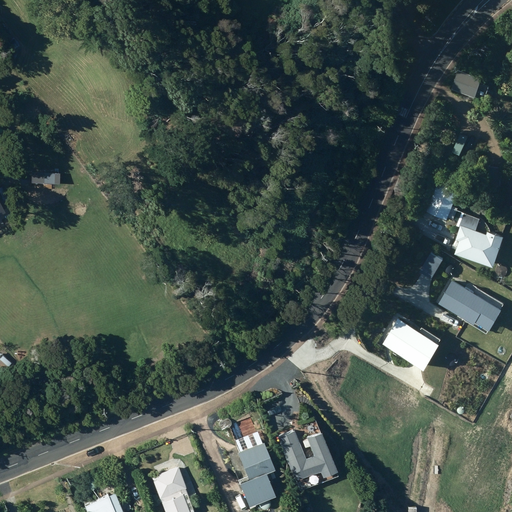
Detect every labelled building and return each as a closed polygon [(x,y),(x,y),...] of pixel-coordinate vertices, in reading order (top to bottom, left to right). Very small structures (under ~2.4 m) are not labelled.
[(452,90),(475,99),(483,80),(460,71),(452,90)] [(501,186),(502,164),(486,163),(485,185),(501,186)] [(453,207),(459,192),(438,184),(427,212),(447,221),(448,218),(454,220),(458,209),(453,207)] [(494,269),(505,238),(489,233),(488,236),(476,232),(480,220),(463,214),(460,226),(461,227),(457,241),(460,242),(456,256),(494,269)] [(420,270),(431,277),(442,258),(432,251),(420,270)] [(437,301),(487,329),(501,305),(451,277),(437,301)] [(382,342),(425,370),(441,345),(398,318),(382,342)] [(293,480),(318,471),(320,475),(334,470),(319,431),(305,436),(312,455),(304,458),(294,431),(277,438),(293,480)] [(238,485),(248,509),(273,498),(264,475),(273,471),(262,443),(237,454),(248,481),(238,485)] [(177,461),(151,471),(159,490),(160,489),(168,511),(170,511),(194,503),(189,492),(195,490),(191,480),(186,483),(177,461)] [(83,498),(89,511),(125,511),(114,484),(83,498)]
